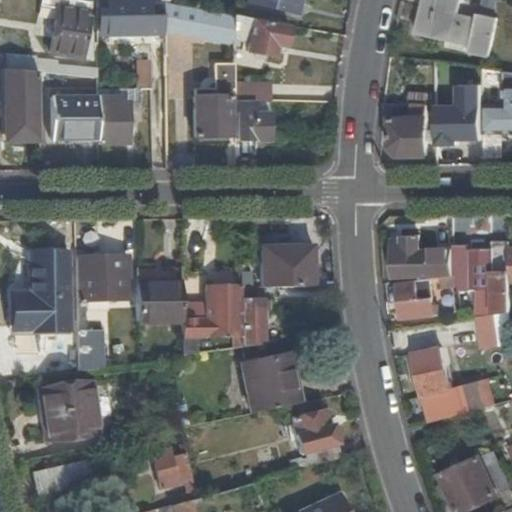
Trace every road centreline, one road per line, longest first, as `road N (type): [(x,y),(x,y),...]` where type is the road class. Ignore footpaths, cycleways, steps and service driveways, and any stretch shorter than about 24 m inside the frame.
road 1 (residential): [(352,189),(0,195)]
road 2 (residential): [(413,511),(373,391),(352,189)]
road 3 (residential): [(352,189),(382,0)]
road 4 (residential): [(511,186),(352,189)]
